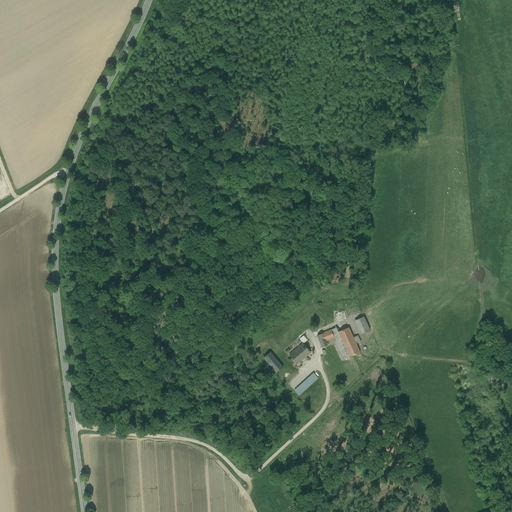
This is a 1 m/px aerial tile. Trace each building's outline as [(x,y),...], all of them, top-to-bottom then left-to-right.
[(335,320),(347,319),(345,312),(335,314),(335,320)] [(355,321),(361,334),(370,330),(364,317),(355,321)] [(356,344),(353,338),(349,327),(339,332),(338,332),(349,357),(360,352),(356,344)] [(317,336),(322,347),(327,345),(327,344),(334,341),(331,335),(338,332),(337,329),(336,328),(317,336)] [(349,357),(338,332),(331,335),(334,341),(342,360),(349,357)] [(311,352),(303,343),(290,355),(298,363),(311,352)] [(270,352),(264,358),(276,373),(283,367),(270,352)] [(314,374),(309,378),(313,382),(318,378),(314,374)] [(313,382),(309,378),(295,391),(299,395),(313,382)]
